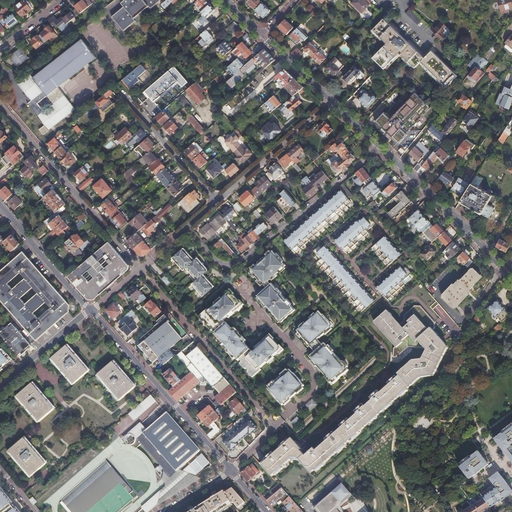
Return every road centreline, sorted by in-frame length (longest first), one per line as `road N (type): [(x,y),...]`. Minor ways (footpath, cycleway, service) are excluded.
road 1 (residential): [(140,269),(269,418),(272,428),(230,470)]
road 2 (residential): [(185,227),(215,262),(234,263),(379,148)]
road 3 (residential): [(0,103),(140,269)]
road 4 (residential): [(90,310),(230,470)]
road 5 (residential): [(216,200),(331,100)]
road 6 (residential): [(0,205),(90,310)]
road 7 (residential): [(128,98),(216,200)]
